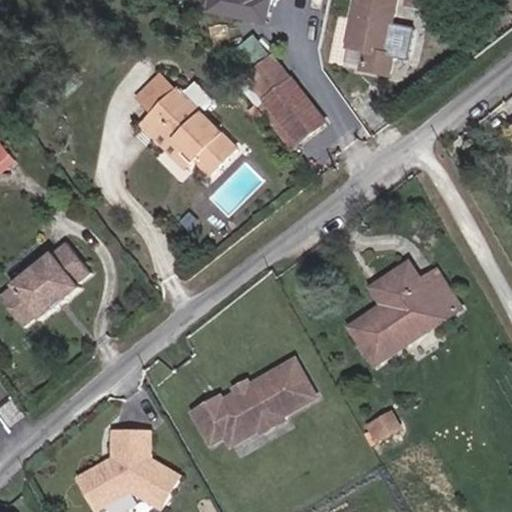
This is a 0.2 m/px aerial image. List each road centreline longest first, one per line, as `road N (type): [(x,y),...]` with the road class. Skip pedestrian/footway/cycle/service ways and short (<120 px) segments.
road 1 (unclassified): [(0,484),(131,362),(511,68)]
road 2 (unknown): [(422,143),(511,281)]
